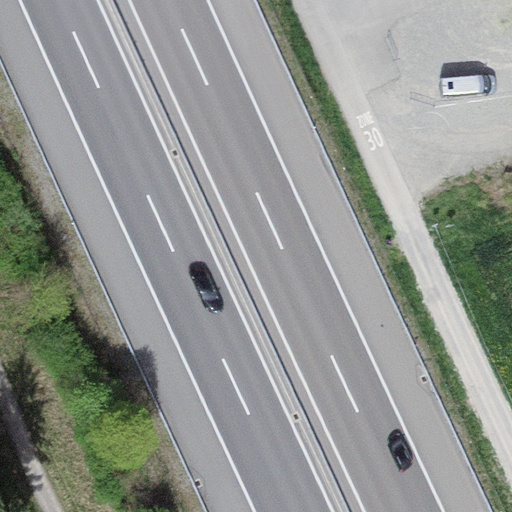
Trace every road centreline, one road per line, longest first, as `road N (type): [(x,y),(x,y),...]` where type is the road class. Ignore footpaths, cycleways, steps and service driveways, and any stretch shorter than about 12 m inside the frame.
road 1 (motorway): [(404,511),(168,0)]
road 2 (motorway): [(59,0),(294,511)]
road 3 (unclassified): [(300,0),(410,240)]
road 4 (track): [(410,240),(511,451)]
road 5 (unknown): [(333,71),(477,0)]
